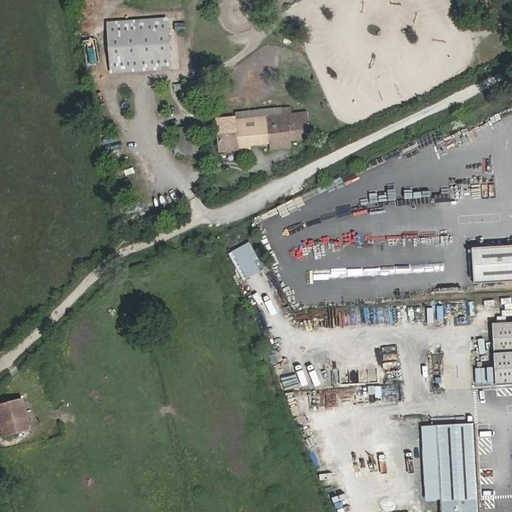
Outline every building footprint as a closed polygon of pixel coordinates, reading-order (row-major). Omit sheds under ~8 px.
[(168,22),(107,27),(110,69),(171,65),(168,22)] [(82,42),(86,64),(98,62),(95,40),(82,42)] [(198,82),(186,82),(188,106),(199,105),(198,82)] [(151,115),(157,114),(153,91),(147,92),(151,115)] [(250,144),(271,143),(271,141),(290,139),(310,138),(308,112),(291,113),(291,107),(282,108),(283,116),(237,119),(237,118),(218,120),(220,150),(238,148),(239,153),(251,152),(250,144)] [(236,111),(237,118),(237,119),(283,116),(282,108),(236,111)] [(490,130),(500,129),(499,116),(489,117),(490,130)] [(197,127),(174,129),(176,154),(199,152),(197,127)] [(106,133),(107,155),(117,155),(116,133),(106,133)] [(425,155),(440,147),(433,134),(418,142),(425,155)] [(271,143),(272,148),(290,147),(290,139),(271,141),(271,143)] [(185,160),(185,171),(197,171),(197,159),(185,160)] [(340,243),(355,242),(354,234),(339,236),(340,243)] [(511,246),(472,249),(474,284),(511,281),(511,246)] [(356,266),(357,276),(374,275),(403,274),(403,264),(356,266)] [(341,277),(353,278),(354,269),(341,268),(341,277)] [(511,322),(493,324),(496,386),(511,385),(511,322)] [(480,351),(469,351),(469,360),(480,359),(480,351)] [(374,400),(383,399),(382,384),(373,385),(374,400)] [(22,400),(0,405),(0,417),(5,435),(30,429),(22,400)] [(479,511),(475,423),(438,425),(441,501),(441,511),(479,511)] [(426,501),(441,501),(438,425),(423,426),(426,501)] [(354,438),(341,440),(344,457),(357,454),(354,438)] [(366,477),(366,490),(382,490),(383,478),(366,477)]
